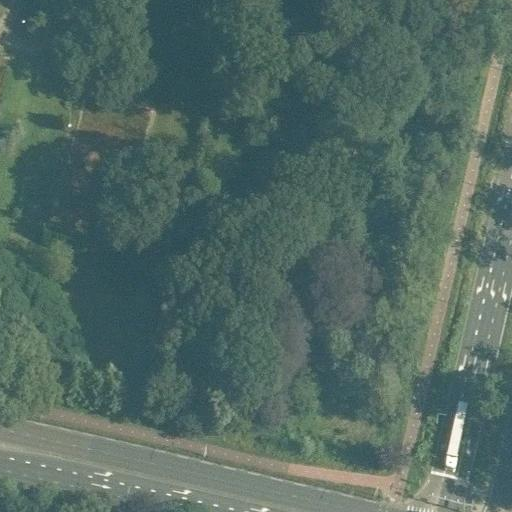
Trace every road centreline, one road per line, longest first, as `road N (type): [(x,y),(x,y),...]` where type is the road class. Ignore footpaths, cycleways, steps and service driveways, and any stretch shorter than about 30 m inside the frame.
road 1 (secondary): [(511,186),(434,511)]
road 2 (secondary): [(325,511),(0,442)]
